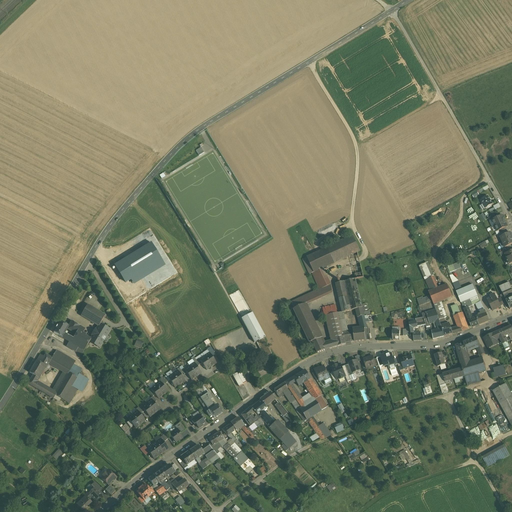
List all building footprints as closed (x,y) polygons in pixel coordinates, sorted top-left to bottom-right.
[(196,151),(199,156),(204,153),(201,148),(196,151)] [(487,196),(481,200),(481,202),(483,204),(485,209),(492,204),(487,196)] [(493,219),(492,220),(494,226),(504,221),(502,215),(499,217),(493,219)] [(504,221),(494,226),(497,231),(499,231),(504,228),(507,227),(504,221)] [(501,236),(500,237),(502,242),(511,237),(510,232),(507,234),(501,236)] [(353,237),(330,247),(336,262),(347,257),(358,252),(359,251),(353,237)] [(511,237),(502,242),(505,248),(506,247),(511,245),(511,244),(511,237)] [(115,265),(126,283),(130,280),(162,261),(151,243),(115,265)] [(330,247),(307,258),(314,272),(323,268),(336,262),(330,247)] [(165,266),(162,261),(130,280),(134,285),(165,266)] [(428,262),(419,266),(425,280),(432,277),(434,277),(428,262)] [(314,272),(311,274),(318,290),(330,284),(323,268),(314,272)] [(458,281),(452,275),(450,276),(456,292),(462,289),(458,281)] [(436,289),(432,277),(425,280),(430,292),(436,289)] [(353,280),(335,284),(342,313),(356,309),(362,308),(361,305),(355,279),(353,280)] [(508,283),(499,287),(502,293),(511,289),(510,287),(508,283)] [(318,290),(291,302),(295,310),(304,305),(332,291),(330,284),(318,290)] [(430,292),(428,292),(430,296),(432,301),(434,304),(441,301),(452,297),(447,285),(436,289),(430,292)] [(462,289),(456,292),(461,303),(470,299),(477,296),(473,285),(462,289)] [(497,300),(494,294),(490,296),(486,298),(492,310),(500,306),(497,300)] [(430,296),(417,300),(419,306),(432,301),(430,296)] [(477,296),(470,299),(472,306),(476,304),(480,302),(477,296)] [(470,299),(461,303),(464,309),(467,308),(472,306),(470,299)] [(434,304),(436,313),(437,313),(438,317),(439,320),(447,318),(441,301),(434,304)] [(481,302),(480,302),(476,304),(481,315),(486,313),(481,302)] [(81,316),(99,326),(100,324),(105,315),(88,305),(81,316)] [(316,329),(304,305),(295,310),(306,334),(316,329)] [(457,306),(456,305),(450,307),(454,316),(460,314),(457,306)] [(362,329),(353,330),(353,333),(350,333),(351,342),(365,340),(370,340),(368,328),(368,327),(367,327),(366,323),(372,322),(371,315),(368,316),(364,317),(362,308),(356,309),(358,318),(359,317),(362,329)] [(472,319),(467,308),(464,309),(468,321),(472,319)] [(342,313),(338,314),(340,321),(342,331),(348,330),(343,312),(342,313)] [(336,313),(329,315),(331,323),(340,321),(338,314),(338,313),(336,313)] [(437,313),(423,317),(423,318),(425,325),(426,326),(431,326),(433,323),(432,319),(438,317),(437,313)] [(468,329),(461,313),(460,314),(454,316),(458,328),(456,328),(457,333),(468,329)] [(481,315),(472,319),(475,326),(489,320),(486,313),(481,315)] [(242,319),(254,343),(256,342),(263,338),(265,337),(252,314),(242,319)] [(331,323),(327,324),(325,316),(325,317),(330,342),(332,341),(336,340),(331,323)] [(423,318),(416,320),(416,322),(417,327),(425,325),(423,318)] [(60,321),(53,333),(62,338),(64,334),(65,334),(66,331),(68,327),(68,326),(60,321)] [(340,321),(331,323),(336,340),(332,341),(333,348),(346,344),(345,343),(342,331),(340,321)] [(449,323),(441,326),(441,328),(442,329),(444,336),(457,333),(456,328),(451,329),(449,323)] [(93,335),(89,342),(99,348),(103,341),(100,339),(102,335),(105,337),(110,330),(100,324),(99,326),(96,331),(95,330),(92,335),(93,335)] [(85,329),(79,326),(76,331),(77,332),(82,335),(85,329)] [(511,328),(511,326),(502,329),(502,330),(504,336),(511,332),(511,328)] [(316,329),(306,334),(311,345),(313,344),(312,341),(311,339),(319,336),(316,329)] [(442,329),(435,331),(435,330),(431,331),(433,339),(444,336),(442,329)] [(348,330),(342,331),(345,343),(351,342),(350,333),(349,330),(348,330)] [(501,330),(496,332),(499,338),(504,336),(502,330),(501,330)] [(76,335),(73,339),(71,343),(78,348),(85,336),(82,335),(77,332),(76,335)] [(496,332),(483,338),(488,347),(498,343),(497,340),(499,338),(496,332)] [(65,334),(64,334),(62,338),(69,342),(71,343),(73,339),(65,334)] [(85,336),(78,348),(84,351),(89,342),(91,340),(85,336)] [(505,338),(504,336),(499,338),(505,349),(510,347),(505,338)] [(476,337),(467,341),(470,350),(477,347),(480,346),(476,337)] [(263,338),(256,342),(260,351),(263,355),(270,352),(263,338)] [(320,339),(312,341),(313,344),(317,353),(325,350),(329,349),(327,343),(323,344),(320,339)] [(134,346),(141,349),(144,344),(137,340),(134,346)] [(467,341),(455,346),(457,350),(459,358),(461,365),(469,363),(466,352),(470,350),(467,341)] [(76,352),(78,348),(71,343),(69,342),(67,346),(76,352)] [(215,354),(211,347),(207,349),(209,353),(212,357),(215,354)] [(56,351),(52,359),(49,364),(67,374),(68,373),(75,361),(56,351)] [(270,352),(263,355),(266,360),(272,357),(270,352)] [(212,357),(209,353),(204,356),(211,367),(216,364),(212,357)] [(441,353),(434,355),(438,367),(440,366),(441,370),(446,368),(444,362),(446,362),(445,358),(443,358),(441,353)] [(390,369),(395,367),(395,365),(393,360),(391,354),(387,355),(386,354),(381,356),(381,357),(384,365),(384,366),(388,365),(390,369)] [(52,359),(45,355),(44,357),(40,363),(45,366),(47,363),(49,364),(52,359)] [(211,367),(204,356),(199,360),(202,363),(206,370),(211,367)] [(371,356),(368,357),(368,358),(363,359),(366,368),(375,365),(376,365),(374,360),(373,356),(371,357),(371,356)] [(411,356),(401,359),(402,363),(404,368),(414,365),(411,356)] [(469,363),(461,365),(462,368),(464,377),(478,373),(486,370),(482,359),(469,363)] [(357,360),(349,363),(350,367),(352,373),(353,373),(360,370),(357,360)] [(40,363),(36,361),(29,373),(33,375),(38,378),(40,374),(42,371),(45,366),(40,363)] [(194,363),(189,366),(196,377),(201,374),(197,367),(194,363)] [(73,364),(68,373),(77,378),(82,370),(73,364)] [(343,369),(340,364),(337,365),(337,364),(336,365),(337,365),(333,366),(333,367),(331,368),(333,372),(333,371),(334,373),(336,379),(337,380),(339,379),(339,380),(344,378),(344,377),(345,376),(346,376),(343,369)] [(196,377),(189,366),(184,370),(187,373),(191,380),(196,377)] [(323,367),(320,368),(319,369),(318,370),(317,370),(315,371),(315,372),(319,380),(320,381),(322,380),(324,381),(326,379),(327,378),(326,378),(328,377),(323,367)] [(503,367),(493,369),(494,373),(491,374),(493,379),(506,375),(503,367)] [(462,368),(452,371),(454,380),(464,377),(462,368)] [(304,370),(293,378),(296,383),(298,386),(303,383),(310,379),(304,370)] [(180,375),(178,371),(173,374),(180,385),(185,381),(180,375)] [(244,371),(238,375),(243,384),(246,382),(245,380),(246,379),(245,377),(246,377),(244,374),(245,374),(244,371)] [(452,371),(442,374),(445,384),(446,387),(450,386),(449,381),(454,380),(452,371)] [(56,394),(55,396),(63,401),(65,397),(72,387),(77,378),(68,373),(67,374),(56,394)] [(478,373),(464,377),(467,386),(481,382),(478,373)] [(173,374),(168,377),(175,388),(180,385),(173,374)] [(237,374),(233,376),(239,387),(243,384),(238,375),(237,374)] [(38,378),(33,375),(28,384),(53,399),(55,396),(56,394),(36,382),(38,378)] [(77,378),(72,387),(77,390),(80,392),(86,383),(77,378)] [(306,405),(292,385),(296,383),(293,378),(284,383),(287,388),(293,395),(296,400),(301,408),(306,405)] [(317,389),(310,379),(303,383),(310,393),(304,397),(309,403),(314,400),(321,410),(326,407),(320,397),(320,396),(316,390),(317,389)] [(168,392),(160,382),(155,385),(163,395),(168,392)] [(284,383),(276,388),(274,390),(277,395),(287,388),(284,383)] [(511,395),(505,384),(492,391),(509,422),(511,420),(511,395)] [(163,395),(155,385),(151,389),(155,395),(158,399),(163,395)] [(209,394),(203,385),(196,391),(201,398),(206,394),(206,395),(209,394)] [(72,387),(65,397),(71,401),(77,390),(72,387)] [(293,395),(287,388),(277,395),(279,398),(284,395),(284,394),(285,394),(288,398),(293,395)] [(269,392),(260,400),(260,401),(265,406),(267,405),(274,398),(269,392)] [(488,403),(483,393),(479,395),(484,405),(488,403)] [(206,395),(206,394),(201,398),(209,410),(214,407),(210,400),(206,395)] [(154,403),(151,400),(147,403),(154,413),(159,410),(154,403)] [(296,400),(291,403),(297,411),(299,409),(301,408),(296,400)] [(301,408),(299,409),(304,416),(307,420),(312,417),(321,410),(314,400),(309,403),(306,405),(301,408)] [(260,401),(251,408),(254,411),(258,415),(263,411),(267,408),(265,406),(260,401)] [(154,413),(147,403),(142,407),(145,411),(150,417),(154,413)] [(287,414),(279,404),(275,406),(283,417),(287,414)] [(209,410),(207,412),(210,417),(213,416),(214,418),(222,413),(217,405),(214,407),(209,410)] [(247,410),(241,415),(245,421),(251,416),(250,414),(247,410)] [(140,414),(137,411),(132,415),(140,425),(145,421),(140,414)] [(269,418),(263,411),(258,415),(264,422),(269,418)] [(290,419),(287,414),(283,417),(282,417),(286,422),(290,419)] [(140,425),(132,415),(128,418),(136,428),(140,425)] [(199,415),(191,420),(194,425),(195,424),(199,429),(200,427),(200,426),(205,423),(203,421),(200,416),(199,415)] [(264,422),(258,415),(255,418),(258,420),(261,424),(264,422)] [(245,421),(250,427),(258,420),(255,418),(254,419),(251,416),(245,421)] [(508,428),(503,416),(496,419),(501,430),(508,428)] [(318,426),(312,417),(307,420),(313,430),(318,426)] [(238,418),(230,423),(231,424),(235,430),(236,430),(240,427),(243,425),(238,418)] [(274,424),(269,418),(264,422),(269,428),(274,424)] [(274,424),(269,428),(279,440),(288,433),(277,420),(274,424)] [(478,426),(481,430),(491,425),(489,420),(478,426)] [(180,422),(175,426),(177,429),(180,433),(185,429),(180,422)] [(330,435),(322,423),(318,426),(313,430),(321,441),(330,435)] [(130,429),(125,424),(121,428),(125,433),(130,429)] [(231,424),(223,430),(227,436),(230,434),(235,430),(231,424)] [(246,429),(243,425),(240,427),(251,439),(253,437),(251,434),(246,429)] [(177,429),(169,434),(175,443),(178,441),(179,441),(183,438),(179,434),(180,433),(177,429)] [(219,432),(214,436),(218,442),(222,440),(224,439),(219,432)] [(288,433),(279,440),(283,445),(287,450),(296,442),(288,433)] [(236,440),(230,434),(227,436),(230,440),(233,443),(236,440)] [(218,442),(214,436),(208,439),(211,443),(213,446),(215,444),(218,442)] [(163,442),(161,439),(156,442),(164,453),(168,449),(163,442)] [(233,443),(230,440),(228,442),(229,443),(226,445),(223,448),(240,467),(247,460),(241,453),(241,452),(233,443)] [(244,449),(236,440),(233,443),(241,452),(244,449)] [(164,453),(156,442),(151,446),(159,456),(161,454),(163,452),(163,453),(164,453)] [(198,445),(189,451),(195,459),(197,458),(203,454),(204,453),(201,450),(198,445)] [(212,449),(209,445),(201,450),(204,453),(203,454),(208,461),(214,457),(216,455),(214,453),(212,449)] [(159,456),(151,446),(146,449),(154,460),(159,456)] [(504,446),(482,457),(487,468),(509,456),(504,446)] [(52,456),(56,460),(63,452),(59,448),(52,456)] [(406,449),(398,454),(400,456),(399,456),(402,461),(406,459),(409,463),(414,460),(406,449)] [(189,451),(181,457),(184,461),(187,465),(195,459),(189,451)] [(351,455),(348,456),(351,461),(360,455),(357,451),(356,451),(351,455)] [(247,460),(240,467),(247,474),(252,470),(249,466),(250,464),(247,460)] [(208,461),(202,465),(200,463),(198,464),(202,470),(210,464),(208,461)] [(169,465),(160,471),(166,478),(170,476),(172,475),(174,473),(175,472),(174,471),(171,467),(169,465)] [(263,467),(258,470),(261,475),(266,472),(263,467)] [(108,470),(106,473),(105,473),(103,475),(103,476),(101,478),(108,485),(113,479),(115,476),(108,470)] [(166,478),(160,471),(153,476),(159,483),(158,483),(159,483),(161,482),(166,478)] [(159,483),(153,476),(148,479),(153,487),(158,483),(159,483)] [(177,484),(176,481),(171,484),(173,486),(178,492),(189,485),(184,480),(177,484)] [(101,489),(94,483),(91,485),(94,488),(98,492),(101,489)] [(333,483),(326,488),(330,492),(336,488),(333,483)] [(115,491),(110,485),(105,490),(111,495),(115,491)] [(149,489),(146,485),(143,487),(142,486),(140,488),(149,497),(153,493),(149,489)] [(163,488),(161,486),(155,490),(162,499),(167,494),(166,492),(167,491),(165,489),(163,488)] [(94,488),(89,493),(88,492),(85,495),(85,496),(86,496),(89,500),(92,497),(96,502),(102,496),(98,492),(94,488)] [(149,497),(140,488),(138,490),(139,491),(137,493),(140,497),(144,501),(149,497)] [(85,496),(78,504),(81,507),(80,508),(82,510),(88,505),(91,502),(89,500),(86,496),(85,496)] [(180,496),(175,501),(181,506),(185,502),(180,496)]
